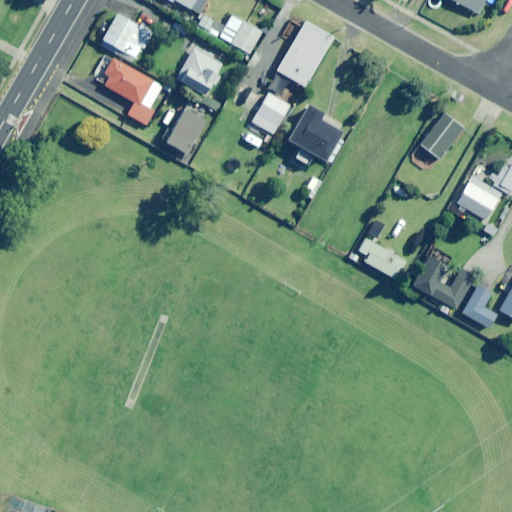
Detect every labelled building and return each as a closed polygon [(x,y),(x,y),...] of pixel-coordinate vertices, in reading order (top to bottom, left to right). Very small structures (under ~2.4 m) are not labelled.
[(173,0),(190,9),(195,0),(173,0)] [(244,0),(243,4),(255,11),(261,0),(260,0),(244,0)] [(273,7),(261,0),(255,11),(267,18),(273,7)] [(451,0),(478,14),(485,0),(451,0)] [(206,30),(216,18),(202,8),(193,21),(206,30)] [(137,24),(117,13),(101,39),(134,57),(141,46),(143,48),(152,34),(148,29),(139,24),(138,28),(136,27),(137,24)] [(249,54),(261,32),(229,14),(216,36),(249,54)] [(311,75),(332,38),(304,22),(279,67),(290,73),(294,66),(311,75)] [(204,95),(222,65),(193,49),(176,79),(204,95)] [(154,73),(162,60),(145,50),(137,63),(154,73)] [(149,108),(161,86),(109,57),(88,95),(144,125),(152,110),(149,108)] [(256,123),(251,130),(269,140),(289,106),(268,94),(256,114),(258,115),(254,122),(256,123)] [(320,120),(323,114),(308,106),(289,140),(301,146),(293,160),(306,168),(314,155),(325,162),(342,132),(320,120)] [(186,154),(205,119),(185,108),(165,143),(186,154)] [(440,159),(463,128),(442,112),(419,143),(440,159)] [(486,219),(501,194),(473,177),(458,203),(486,219)] [(395,279),(405,261),(364,238),(354,256),(395,279)] [(429,297),(452,259),(433,248),(411,285),(429,297)] [(456,310),(475,277),(461,269),(450,288),(443,284),(435,297),(456,310)] [(483,307),(491,293),(477,285),(462,313),(489,328),(497,314),(483,307)] [(511,318),(511,288),(500,311),(511,318)] [(5,511),(51,511),(52,510),(11,495),(5,511)]
